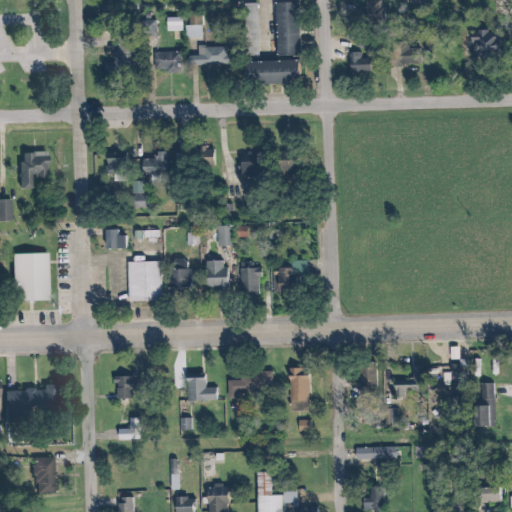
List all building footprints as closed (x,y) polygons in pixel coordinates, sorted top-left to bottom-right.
[(384,1),(362,1),(362,24),(384,24),(384,1)] [(244,4),(244,56),(258,56),(258,4),(244,4)] [(299,4),(275,4),(275,56),(299,56),(299,4)] [(186,11),(186,37),(203,37),(203,11),(186,11)] [(467,60),(502,60),(502,31),(467,31),(467,60)] [(222,66),(222,49),(188,49),(188,66),(222,66)] [(157,53),(157,74),(181,74),(181,53),(157,53)] [(350,54),(350,73),(370,73),(370,54),(350,54)] [(243,86),(296,86),(296,63),(243,63),(243,86)] [(38,188),(38,176),(53,176),(54,155),(50,155),(50,151),(29,150),(28,173),(23,173),(22,187),(38,188)] [(216,172),(213,151),(192,153),(194,174),(216,172)] [(295,154),(272,156),(275,181),(298,179),(295,154)] [(241,181),(260,175),(254,155),(235,161),(241,181)] [(140,157),(140,178),(167,178),(167,157),(140,157)] [(233,246),(233,227),(218,227),(218,246),(233,246)] [(51,252),(17,253),(18,300),(52,299),(51,252)] [(273,294),(297,294),(297,278),(307,278),(307,261),(290,261),(290,269),(273,269),(273,294)] [(161,301),(161,262),(128,262),(128,301),(161,301)] [(206,262),(205,292),(228,292),(228,262),(206,262)] [(260,262),(240,262),(240,294),(260,294),(260,262)] [(192,296),(192,271),(170,271),(170,296),(192,296)] [(452,366),(452,390),(461,390),(461,366),(452,366)] [(288,403),(310,403),(310,371),(288,371),(288,403)] [(273,374),(229,374),(229,398),(273,398),(273,374)] [(206,375),(184,375),(184,402),(219,402),(219,388),(206,388),(206,375)] [(115,400),(143,400),(143,377),(115,377),(115,400)] [(59,405),(59,388),(9,390),(9,407),(59,405)] [(484,400),(485,425),(503,424),(502,399),(484,400)] [(400,416),(386,416),(386,425),(400,425),(400,416)] [(367,448),(368,458),(408,457),(408,447),(367,448)] [(206,475),(214,475),(214,464),(222,463),(221,455),(205,455),(206,475)] [(280,511),(280,497),(270,497),(270,474),(256,474),(256,511),(280,511)] [(511,484),(486,484),(486,498),(511,498),(511,484)] [(384,486),(384,497),(375,497),(376,510),(385,510),(385,511),(395,511),(395,486),(384,486)] [(477,502),(500,502),(500,486),(477,486),(477,502)] [(206,487),(206,511),(228,511),(228,487),(206,487)] [(362,511),(384,511),(384,492),(362,492),(362,511)] [(297,493),(284,494),(284,511),(319,511),(319,509),(297,509),(297,493)] [(180,503),(175,503),(174,511),(195,511),(195,500),(180,500),(180,503)]
